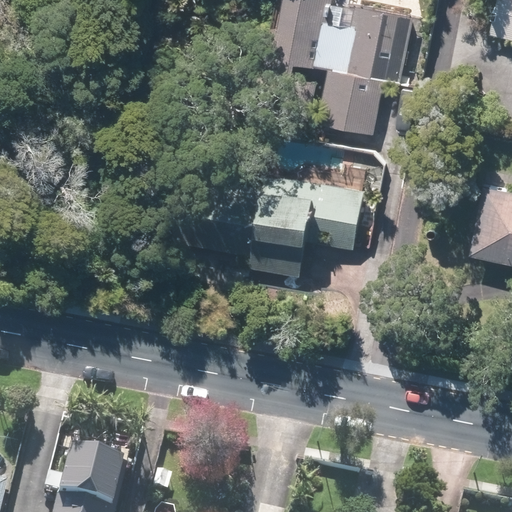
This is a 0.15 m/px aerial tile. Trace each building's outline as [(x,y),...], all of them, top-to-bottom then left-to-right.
[(413,14),(344,0),(284,0),(273,56),(330,67),(319,122),(375,132),(385,78),(400,81),(413,14)] [(511,0),(496,0),(489,34),(511,40),(511,0)] [(362,188),(265,173),(263,187),(196,176),(185,241),(253,252),(250,267),(300,275),(305,242),(353,249),(362,188)] [(511,189),(480,184),(468,251),(504,258),(503,263),(511,264),(511,189)] [(113,511),(123,464),(63,452),(50,511),(113,511)]
